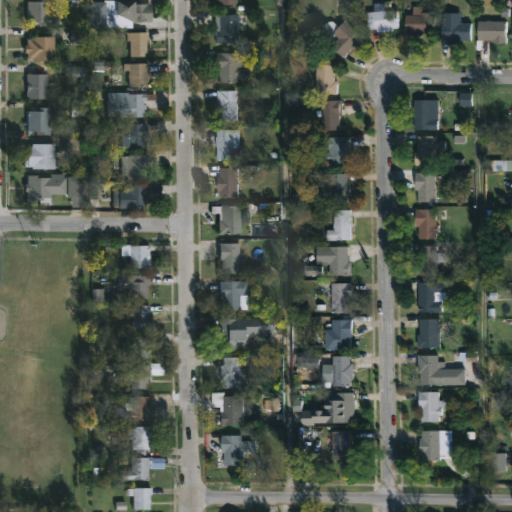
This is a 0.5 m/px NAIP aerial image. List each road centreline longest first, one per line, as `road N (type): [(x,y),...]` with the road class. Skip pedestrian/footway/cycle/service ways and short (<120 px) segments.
road 1 (residential): [(511,76),(398,78),(385,100),(391,511)]
road 2 (residential): [(182,0),(193,511)]
road 3 (residential): [(511,499),(194,498)]
road 4 (residential): [(188,228),(0,225)]
